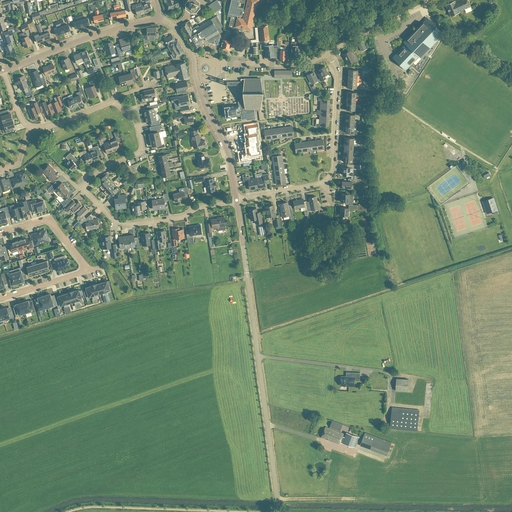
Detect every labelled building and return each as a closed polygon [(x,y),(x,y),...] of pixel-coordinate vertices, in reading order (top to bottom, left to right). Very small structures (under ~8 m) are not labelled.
[(164,0),(167,9),(173,8),(179,6),(177,0),(164,0)] [(216,0),(208,5),(211,10),(213,11),(214,11),(221,7),(216,0)] [(258,7),(259,0),(231,0),(228,16),(231,17),(229,27),(242,30),(242,27),(251,29),(256,6),(258,7)] [(451,16),(465,9),(466,13),(472,10),(471,7),(467,0),(456,0),(446,5),(451,16)] [(120,8),(119,4),(118,1),(116,2),(116,4),(117,8),(118,11),(119,17),(126,15),(125,10),(122,10),(121,8),(120,8)] [(142,5),(141,3),(141,2),(132,6),(133,10),(135,9),(136,12),(135,13),(135,15),(137,15),(138,16),(145,13),(142,5)] [(142,5),(145,13),(152,11),(149,2),(142,5),(141,3),(142,5)] [(93,3),(88,3),(89,11),(96,10),(95,4),(93,5),(93,3)] [(95,11),(95,15),(93,16),(94,22),(103,20),(102,14),(99,15),(98,10),(95,11)] [(191,27),(193,26),(190,20),(186,22),(181,25),(196,49),(200,46),(199,45),(207,40),(209,42),(214,43),(217,43),(217,45),(217,44),(219,45),(221,37),(220,37),(220,35),(219,33),(222,31),(220,27),(223,26),(217,16),(210,19),(199,26),(198,25),(192,29),(191,27)] [(415,58),(421,53),(423,55),(434,44),(444,33),(427,18),(418,28),(407,39),(409,41),(394,56),(400,62),(399,63),(400,64),(401,62),(407,68),(413,62),(412,62),(415,58)] [(4,22),(0,23),(0,30),(6,29),(5,25),(8,25),(7,23),(14,21),(11,22),(10,19),(6,20),(7,22),(7,21),(6,22),(4,22)] [(59,21),(55,23),(57,29),(54,30),(56,35),(63,32),(61,27),(60,24),(59,21)] [(61,27),(63,32),(70,30),(68,24),(61,27)] [(267,45),(266,41),(269,40),(267,25),(259,27),(261,41),(264,41),(264,46),(266,57),(274,56),(274,57),(277,58),(277,54),(277,47),(277,45),(273,46),(273,44),(267,45)] [(469,32),(466,30),(460,26),(457,30),(463,34),(466,36),(469,32)] [(147,28),(147,30),(145,30),(145,39),(144,39),(144,42),(145,43),(148,43),(149,42),(149,40),(154,40),(158,33),(156,33),(156,27),(147,28)] [(253,42),(259,42),(257,27),(255,28),(256,39),(249,40),(250,45),(253,45),(253,42)] [(44,30),(45,33),(42,34),(44,40),(51,37),(49,32),(48,29),(44,30)] [(6,36),(3,37),(6,44),(4,45),(7,54),(14,52),(10,43),(9,39),(11,38),(9,35),(9,34),(9,32),(8,31),(5,32),(6,36)] [(23,32),(19,34),(21,38),(25,48),(31,45),(28,36),(25,37),(23,32)] [(42,34),(39,35),(38,33),(34,35),(35,37),(37,43),(44,40),(42,34)] [(168,45),(176,40),(172,34),(164,40),(168,45)] [(224,35),(221,48),(229,50),(231,41),(232,38),(227,37),(227,35),(224,35)] [(121,46),(116,47),(119,56),(124,55),(123,52),(132,50),(128,37),(119,40),(121,46)] [(177,39),(176,40),(168,45),(169,47),(170,49),(173,47),(174,47),(177,51),(182,47),(177,39)] [(277,41),(277,45),(277,47),(277,54),(277,58),(279,58),(279,60),(287,60),(287,50),(280,50),(281,41),(277,41)] [(363,41),(357,43),(360,50),(366,47),(363,41)] [(112,42),(104,44),(108,55),(115,53),(112,42)] [(169,47),(166,49),(168,52),(171,51),(172,53),(170,54),(173,59),(175,58),(185,52),(182,47),(177,51),(174,47),(173,47),(170,49),(169,47)] [(83,61),(85,66),(91,63),(86,50),(80,53),(83,61)] [(351,50),(343,54),(347,64),(355,61),(351,50)] [(83,61),(80,53),(74,55),(77,64),(83,61)] [(71,67),(67,58),(61,60),(64,69),(65,69),(71,67)] [(182,70),(187,69),(185,62),(165,67),(167,74),(176,71),(176,72),(178,72),(178,71),(182,70)] [(43,68),(44,72),(42,73),(44,78),(49,76),(48,74),(52,73),(53,74),(55,73),(56,72),(55,71),(56,71),(53,64),(43,68)] [(325,66),(319,69),(320,71),(317,72),(321,81),(326,78),(325,75),(328,73),(325,66)] [(363,67),(363,69),(362,73),(364,73),(364,76),(367,76),(368,73),(368,72),(370,72),(370,68),(363,67)] [(125,75),(128,84),(134,82),(132,76),(135,75),(134,69),(130,70),(131,73),(125,75)] [(188,76),(187,69),(182,70),(178,71),(178,72),(176,72),(176,71),(167,74),(167,77),(178,75),(179,79),(188,76)] [(44,78),(41,79),(37,70),(34,71),(34,70),(33,70),(31,71),(31,72),(30,73),(36,87),(42,84),(43,86),(47,84),(44,78)] [(282,78),(282,77),(292,77),(292,70),(274,70),(274,77),(278,77),(278,78),(282,78)] [(314,71),(307,74),(312,83),(318,80),(314,71)] [(72,75),(70,76),(71,78),(68,79),(69,82),(78,78),(76,73),(72,75)] [(29,82),(27,83),(23,75),(16,78),(21,89),(27,87),(28,91),(25,92),(27,96),(31,95),(32,97),(34,96),(29,82)] [(128,84),(125,75),(119,77),(121,86),(128,84)] [(261,79),(241,79),(241,85),(244,85),(242,90),(243,97),(242,98),(238,102),(239,105),(239,116),(242,115),(242,119),(254,118),(254,113),(255,113),(254,111),(258,111),(258,108),(261,108),(262,97),(263,90),(261,79)] [(91,86),(86,89),(89,98),(97,95),(94,87),(97,85),(95,80),(90,82),(91,86)] [(177,94),(182,93),(181,90),(188,88),(189,87),(188,85),(187,84),(186,81),(175,84),(177,94)] [(145,94),(141,94),(142,102),(146,101),(147,101),(148,101),(149,100),(152,100),(151,96),(155,95),(154,89),(144,91),(145,94)] [(73,97),(77,106),(83,104),(81,98),(84,97),(81,91),(76,93),(77,96),(73,97)] [(178,96),(171,97),(172,102),(174,102),(179,101),(180,106),(190,104),(188,95),(178,97),(178,96)] [(51,103),(55,113),(61,110),(59,106),(62,104),(59,96),(54,98),(56,101),(51,103)] [(77,106),(73,97),(69,99),(68,96),(63,98),(65,104),(69,103),(71,108),(77,106)] [(320,106),(330,106),(330,99),(321,99),(321,98),(318,98),(318,101),(320,101),(320,106)] [(40,103),(41,106),(39,106),(41,111),(43,110),(44,112),(46,111),(48,115),(54,112),(54,113),(55,113),(51,103),(47,105),(45,101),(40,103)] [(36,109),(39,108),(37,102),(32,104),(33,107),(28,109),(32,119),(39,116),(36,109)] [(150,109),(144,110),(146,116),(155,114),(154,108),(158,107),(158,104),(149,105),(150,109)] [(239,116),(239,105),(225,107),(226,117),(239,116)] [(4,111),(0,111),(0,119),(2,119),(3,123),(13,120),(10,113),(5,114),(4,111)] [(155,114),(146,116),(147,123),(153,122),(154,125),(160,124),(160,120),(156,121),(155,114)] [(184,117),(179,118),(180,122),(185,121),(186,124),(194,123),(192,115),(184,117)] [(5,129),(3,129),(4,134),(11,131),(14,130),(11,131),(10,128),(11,127),(13,127),(15,126),(13,120),(3,123),(5,129)] [(161,131),(160,128),(162,128),(161,124),(154,126),(155,132),(149,133),(151,140),(160,138),(163,137),(161,131)] [(247,151),(240,152),(240,154),(242,154),(242,157),(240,157),(241,161),(251,159),(259,158),(259,153),(260,153),(260,149),(258,150),(257,142),(258,141),(257,133),(258,133),(257,128),(258,128),(258,124),(246,126),(246,130),(249,130),(249,132),(247,132),(247,134),(246,134),(246,136),(248,136),(249,139),(247,139),(247,142),(246,143),(247,151)] [(285,127),(287,137),(294,136),(292,126),(285,127)] [(354,126),(345,126),(345,132),(351,132),(351,135),(357,135),(357,130),(354,130),(354,126)] [(285,127),(278,128),(280,138),(287,137),(285,127)] [(278,128),(271,129),(273,139),(280,138),(278,128)] [(273,139),(271,129),(264,130),(265,140),(273,139)] [(190,135),(191,135),(194,148),(200,146),(201,148),(206,147),(205,140),(200,141),(199,139),(200,139),(199,134),(198,135),(197,130),(189,132),(190,135)] [(114,133),(114,135),(116,139),(110,141),(113,151),(120,149),(117,142),(120,141),(121,140),(118,131),(114,133)] [(113,151),(110,141),(103,144),(101,138),(98,139),(101,146),(104,145),(107,154),(113,151)] [(161,144),(160,138),(151,140),(152,146),(158,145),(159,148),(165,147),(165,143),(161,144)] [(323,139),(315,140),(317,150),(324,149),(323,139)] [(317,150),(315,140),(309,141),(310,151),(317,150)] [(309,141),(302,142),(303,152),(310,151),(309,141)] [(303,152),(302,142),(295,143),(296,153),(303,152)] [(90,152),(93,161),(99,159),(97,153),(100,152),(98,145),(89,149),(90,152)] [(93,161),(90,152),(87,153),(86,151),(85,150),(78,153),(81,159),(85,158),(87,163),(93,161)] [(70,153),(66,157),(69,161),(65,164),(72,171),(77,166),(73,161),(76,159),(70,153)] [(166,154),(158,156),(159,159),(157,160),(158,162),(167,159),(166,156),(171,155),(170,153),(166,154)] [(199,160),(198,160),(199,168),(210,165),(209,158),(205,159),(204,154),(198,155),(199,160)] [(273,164),(283,162),(282,155),(272,156),(273,164)] [(283,162),(273,164),(274,171),(284,169),(283,162)] [(172,164),(160,166),(161,169),(160,170),(160,172),(170,170),(169,167),(173,166),(172,164)] [(343,167),(342,175),(353,175),(353,169),(355,169),(356,168),(359,169),(360,164),(347,164),(347,167),(343,167)] [(49,165),(43,171),(50,178),(49,179),(52,182),(57,177),(54,174),(56,172),(49,165)] [(285,176),(284,169),(274,171),(275,178),(285,176)] [(23,172),(16,174),(18,178),(16,178),(15,178),(11,180),(13,187),(27,183),(25,173),(23,172)] [(100,176),(102,178),(104,181),(99,185),(103,190),(113,181),(107,174),(106,172),(100,176)] [(258,188),(256,179),(250,180),(250,177),(246,178),(246,174),(242,175),(244,181),(248,180),(250,190),(252,189),(253,190),(254,190),(255,189),(258,188)] [(262,177),(256,179),(258,188),(260,188),(261,188),(263,188),(263,187),(265,187),(264,180),(268,179),(267,174),(261,175),(262,177)] [(285,176),(275,178),(276,185),(286,183),(285,176)] [(0,177),(0,183),(2,191),(11,188),(9,179),(5,180),(5,178),(2,179),(0,178),(0,177)] [(207,193),(215,191),(213,179),(205,180),(207,193)] [(113,181),(103,190),(108,195),(112,191),(115,194),(120,189),(115,184),(114,181),(113,181)] [(57,197),(67,188),(62,183),(57,187),(54,184),(48,189),(52,193),(55,190),(60,195),(57,197)] [(173,194),(175,202),(181,200),(181,201),(186,200),(185,194),(189,193),(187,187),(179,189),(180,192),(173,194)] [(67,188),(57,197),(62,201),(61,203),(65,207),(69,202),(70,201),(67,197),(72,193),(67,188)] [(340,197),(340,201),(341,201),(345,202),(345,204),(344,204),(353,204),(352,204),(352,198),(353,198),(353,195),(357,195),(357,197),(362,198),(362,197),(362,192),(351,192),(351,194),(349,194),(345,194),(346,193),(345,193),(345,194),(341,193),(341,197),(340,197)] [(159,195),(157,195),(159,208),(165,207),(164,201),(169,200),(167,193),(163,194),(163,195),(162,196),(161,195),(159,195)] [(126,194),(119,195),(120,198),(115,199),(116,209),(126,208),(125,201),(127,201),(126,194)] [(153,197),(151,196),(151,195),(148,196),(148,203),(152,202),(153,209),(159,208),(157,195),(156,195),(154,196),(153,197)] [(309,201),(307,202),(307,206),(308,210),(308,211),(311,210),(319,209),(316,196),(309,198),(309,201)] [(498,213),(497,210),(493,198),(486,200),(490,212),(493,211),(494,215),(498,213)] [(303,199),(293,201),(294,205),(295,209),(304,207),(305,210),(308,210),(307,206),(307,202),(306,201),(303,202),(303,199)] [(69,202),(65,207),(64,208),(67,211),(68,212),(70,210),(74,214),(75,212),(76,212),(83,205),(78,200),(72,206),(69,202)] [(18,207),(21,217),(27,215),(25,210),(26,209),(28,208),(26,201),(20,203),(21,206),(18,207)] [(35,211),(36,213),(46,210),(43,201),(34,204),(33,201),(28,202),(31,212),(35,211)] [(139,205),(132,206),(133,215),(141,214),(140,209),(146,209),(145,201),(139,202),(139,205)] [(287,202),(279,204),(282,217),(289,216),(289,217),(289,218),(290,218),(293,217),(292,210),(289,210),(287,202)] [(13,205),(7,207),(9,214),(12,213),(13,214),(15,219),(21,217),(18,207),(14,208),(13,205)] [(83,205),(76,212),(79,215),(78,216),(77,219),(80,223),(85,218),(83,215),(88,210),(83,205)] [(273,205),(265,207),(267,217),(273,216),(276,216),(276,215),(273,205)] [(348,205),(348,207),(340,207),(340,215),(349,215),(349,211),(353,211),(353,209),(357,209),(357,205),(348,205)] [(2,211),(0,211),(0,217),(2,223),(8,221),(6,215),(9,214),(7,207),(2,208),(2,211)] [(256,208),(248,210),(251,220),(255,219),(256,224),(263,222),(260,212),(257,212),(256,208)] [(98,228),(97,219),(93,220),(93,218),(90,215),(82,222),(83,224),(86,223),(87,229),(98,228)] [(210,223),(207,223),(208,232),(207,232),(208,237),(212,237),(211,232),(211,228),(212,228),(216,227),(216,230),(217,230),(225,229),(225,228),(224,217),(219,217),(219,218),(211,219),(212,223),(210,223)] [(200,225),(189,226),(190,230),(186,231),(187,239),(193,238),(193,235),(202,234),(200,225)] [(171,246),(173,245),(175,245),(177,245),(176,239),(184,238),(183,229),(179,230),(179,228),(173,229),(174,239),(171,239),(171,246)] [(157,251),(156,248),(161,248),(160,241),(166,240),(165,230),(157,231),(158,240),(154,240),(156,248),(155,248),(156,252),(160,251),(157,251)] [(35,245),(45,242),(45,240),(46,238),(47,237),(45,231),(41,232),(37,233),(32,235),(35,245)] [(142,242),(143,245),(150,244),(150,248),(155,247),(153,239),(150,239),(149,232),(141,233),(142,238),(141,238),(142,242)] [(126,236),(128,248),(135,247),(133,235),(126,236)] [(112,252),(117,251),(116,244),(111,245),(110,236),(101,237),(103,249),(111,248),(112,252)] [(128,248),(126,236),(119,237),(120,249),(128,248)] [(22,240),(25,249),(29,247),(30,250),(34,249),(31,239),(28,240),(27,239),(22,240)] [(22,240),(15,242),(18,251),(25,249),(22,240)] [(18,251),(15,242),(15,243),(10,244),(11,248),(8,249),(10,256),(14,255),(13,252),(18,251)] [(1,244),(0,244),(0,254),(0,255),(2,260),(9,258),(5,245),(2,246),(1,244)] [(56,268),(57,271),(70,267),(69,263),(70,263),(68,259),(67,259),(67,258),(54,262),(54,263),(53,263),(55,268),(56,268)] [(15,272),(18,283),(20,282),(20,283),(24,282),(22,275),(26,274),(23,266),(19,268),(18,269),(18,271),(15,272)] [(18,283),(15,272),(11,273),(10,271),(9,271),(4,272),(7,280),(10,279),(12,286),(16,284),(16,283),(18,283)] [(107,281),(102,283),(105,295),(108,294),(107,291),(110,290),(111,289),(110,286),(109,286),(107,281)] [(96,284),(99,293),(102,292),(103,295),(105,295),(102,283),(97,284),(96,284)] [(96,284),(91,285),(95,298),(97,297),(96,294),(99,293),(96,284)] [(86,287),(87,290),(84,291),(86,297),(89,296),(89,297),(92,296),(93,299),(95,298),(91,285),(91,286),(86,287)] [(73,291),(77,303),(79,303),(78,300),(82,299),(79,290),(74,291),(73,291)] [(73,291),(68,292),(71,302),(74,301),(75,304),(77,303),(73,291)] [(46,295),(43,296),(47,307),(53,305),(54,306),(57,305),(55,298),(52,299),(50,294),(49,294),(48,293),(46,294),(46,295)] [(67,307),(63,294),(58,296),(60,305),(64,304),(65,307),(67,307)] [(47,307),(43,296),(42,296),(41,295),(39,296),(39,297),(38,297),(39,301),(38,302),(36,303),(38,310),(42,309),(41,309),(47,307)] [(30,305),(28,300),(25,301),(25,300),(22,301),(25,314),(31,312),(32,314),(36,313),(34,305),(31,305),(30,305)] [(25,314),(22,301),(18,302),(19,303),(16,304),(17,309),(17,310),(14,311),(16,317),(25,314)] [(0,307),(0,309),(3,320),(14,317),(12,310),(8,311),(6,307),(4,308),(3,307),(0,307)] [(360,379),(360,373),(347,372),(346,377),(341,376),(341,377),(340,377),(340,378),(339,381),(340,381),(341,381),(341,385),(355,386),(355,379),(360,379)] [(371,387),(385,388),(385,379),(375,379),(375,377),(372,377),(371,387)] [(396,389),(396,391),(408,391),(409,379),(396,378),(396,379),(396,389)] [(403,393),(394,393),(394,397),(403,397),(403,406),(411,406),(411,392),(403,392),(403,393)] [(419,410),(393,407),(390,428),(417,431),(419,410)] [(340,431),(343,424),(332,420),(330,427),(340,431)] [(359,437),(346,432),(345,436),(343,436),(344,433),(340,432),(326,426),(322,437),(328,439),(340,444),(341,442),(356,447),(360,437),(359,437)] [(387,455),(392,442),(365,432),(360,445),(387,455)] [(341,489),(345,453),(332,451),(328,488),(341,489)]
